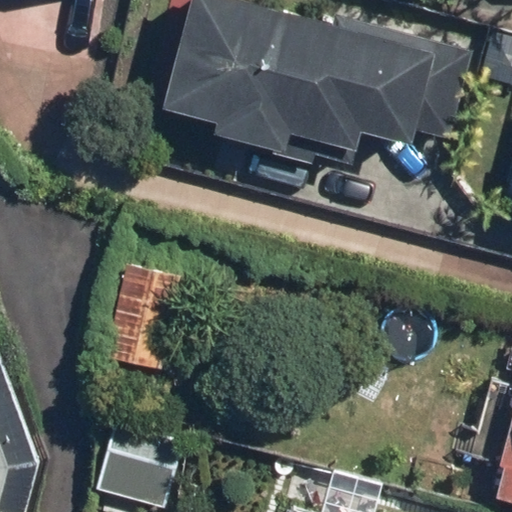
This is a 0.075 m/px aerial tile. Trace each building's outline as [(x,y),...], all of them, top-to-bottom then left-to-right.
[(476,50),(284,0),(204,0),(179,98),(234,112),(230,128),(299,146),(304,127),(372,145),(377,125),(422,137),(425,125),(454,133),(476,50)] [(186,270),(129,257),(108,351),(165,364),(186,270)] [(4,343),(0,345),(0,511),(25,511),(41,450),(4,343)] [(184,433),(119,415),(101,481),(165,499),(184,433)] [(511,455),(503,492),(511,494),(511,455)] [(377,511),(359,511),(297,496),(292,511),(428,511),(381,500),(377,511)]
